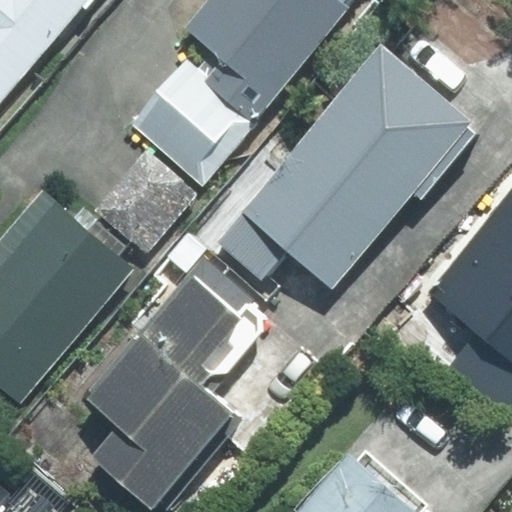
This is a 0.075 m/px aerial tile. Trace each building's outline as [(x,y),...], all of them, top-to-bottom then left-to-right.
[(0,0),(0,104),(92,0),(0,0)] [(157,249),(362,0),(206,0),(188,22),(206,37),(132,127),(154,145),(104,205),(157,249)] [(266,279),(296,245),(343,285),(487,119),(413,55),(396,40),(222,240),(266,279)] [(147,260),(54,182),(0,245),(0,376),(28,400),(147,260)] [(511,204),(440,291),(511,351),(511,204)] [(279,314),(212,255),(84,399),(120,431),(100,453),(158,505),(248,403),(221,379),(279,314)] [(345,418),(368,440),(300,511),(480,511),(511,478),(511,467),(398,361),(345,418)] [(21,501),(0,482),(0,511),(17,511),(14,509),(21,501)]
